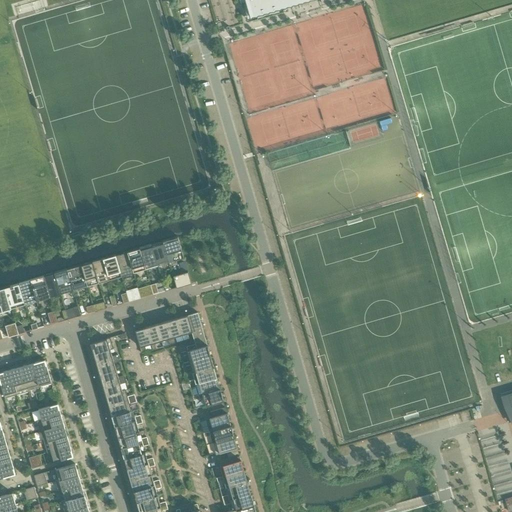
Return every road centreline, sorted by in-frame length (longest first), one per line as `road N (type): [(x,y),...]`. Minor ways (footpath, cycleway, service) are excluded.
road 1 (unclassified): [(269,269),(325,458),(341,463),(430,437),(450,511)]
road 2 (unclassified): [(269,269),(191,0)]
road 3 (residential): [(123,511),(68,327)]
road 4 (residential): [(220,283),(68,327)]
